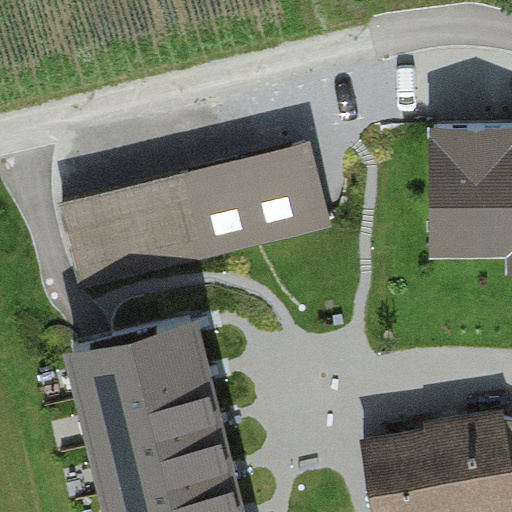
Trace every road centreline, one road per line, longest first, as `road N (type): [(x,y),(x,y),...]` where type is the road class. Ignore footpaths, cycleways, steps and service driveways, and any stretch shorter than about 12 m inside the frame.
road 1 (unclassified): [(0,135),(375,43)]
road 2 (residential): [(511,39),(489,31),(375,43)]
